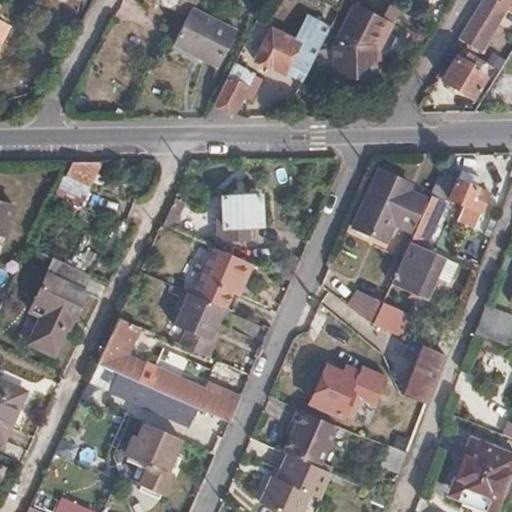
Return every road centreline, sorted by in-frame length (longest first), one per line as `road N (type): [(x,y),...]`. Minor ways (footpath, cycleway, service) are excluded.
road 1 (unclassified): [(377,138),(357,158),(205,511)]
road 2 (residential): [(14,511),(182,140)]
road 3 (residential): [(511,208),(396,511)]
road 4 (secondary): [(182,140),(377,138)]
road 5 (residential): [(377,138),(473,0)]
road 6 (residential): [(38,141),(111,0)]
road 7 (secondary): [(38,141),(182,140)]
road 8 (secondary): [(377,138),(511,133)]
